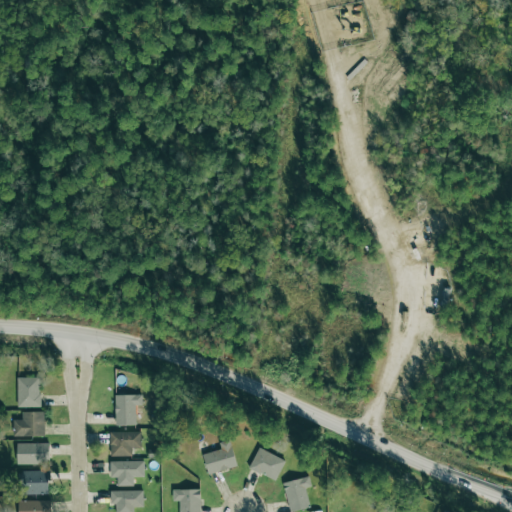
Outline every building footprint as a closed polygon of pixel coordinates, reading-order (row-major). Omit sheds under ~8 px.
[(17,407),(40,406),(39,377),(17,377),(17,407)] [(136,424),(135,405),(142,405),(142,394),(115,395),(115,425),(136,424)] [(13,436),(44,435),(44,411),(21,411),(22,419),(13,419),(13,436)] [(109,432),(110,456),(132,455),(132,448),(141,448),(140,431),(109,432)] [(208,474),(237,465),(229,441),(220,444),(221,448),(202,454),(208,474)] [(16,463),(48,464),(49,443),(17,442),(16,463)] [(284,459),(257,448),(249,469),(276,480),(284,459)] [(143,476),(143,460),(110,461),(110,477),(117,477),(117,486),(133,485),(133,476),(143,476)] [(47,470),(20,470),(21,494),(48,493),(47,470)] [(311,487),(308,476),(282,482),(290,511),(310,506),(305,489),(311,487)] [(173,489),(173,501),(179,501),(179,511),(200,511),(200,489),(173,489)] [(143,490),(110,490),(110,504),(115,504),(115,511),(133,511),(133,507),(143,507),(143,490)] [(50,511),(51,500),(18,499),(18,511),(50,511)]
